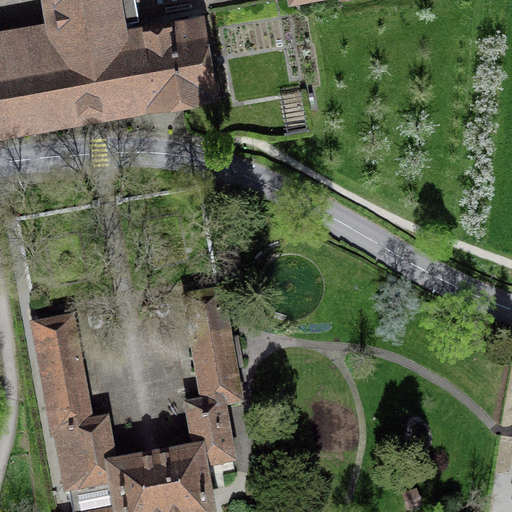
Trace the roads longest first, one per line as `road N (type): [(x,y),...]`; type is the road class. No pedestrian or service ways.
road 1 (tertiary): [(511,310),(285,193),(191,157),(129,152),(0,163)]
road 2 (track): [(0,448),(12,403),(0,269)]
